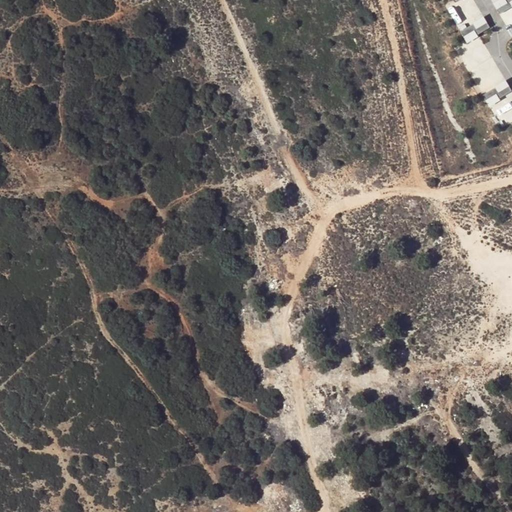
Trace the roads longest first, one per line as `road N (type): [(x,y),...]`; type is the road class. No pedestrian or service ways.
road 1 (track): [(221,0),(301,182),(507,511)]
road 2 (track): [(322,511),(286,328),(300,273),(326,223),(335,208),(354,201),(511,179)]
road 3 (track): [(383,0),(423,194)]
